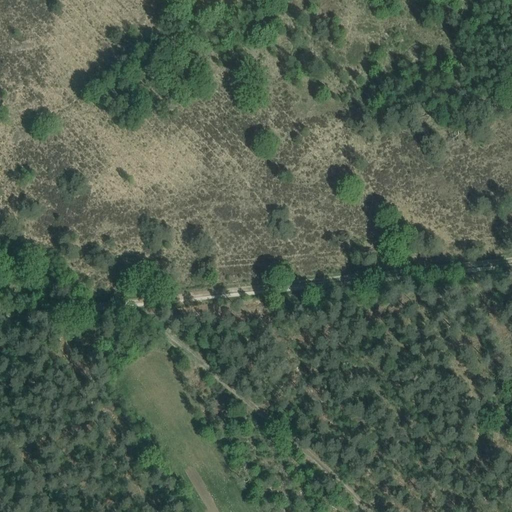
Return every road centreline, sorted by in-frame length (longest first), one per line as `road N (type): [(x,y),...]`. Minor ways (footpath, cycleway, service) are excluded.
road 1 (track): [(511,257),(0,323)]
road 2 (track): [(150,305),(161,325),(377,511)]
